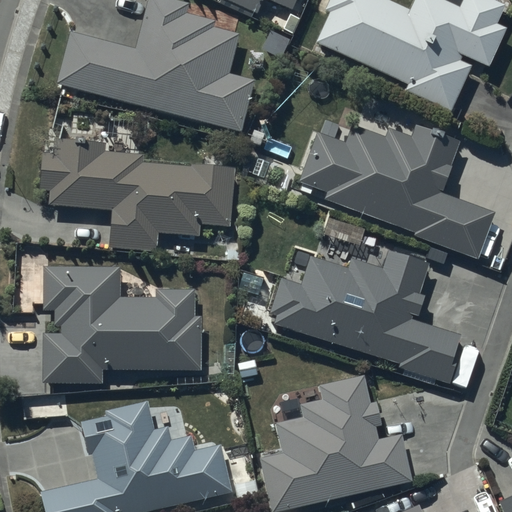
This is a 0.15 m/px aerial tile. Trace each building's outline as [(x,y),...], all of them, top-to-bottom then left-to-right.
[(186,15),(189,4),(172,0),(149,0),(136,50),(69,32),(56,84),(241,133),(255,81),(229,74),(240,36),(215,29),(216,23),(186,15)] [(217,0),(256,17),(264,0),(293,13),(299,0),(217,0)] [(501,23),(510,3),(501,0),(412,0),(409,9),(387,0),(330,0),(326,11),(332,13),(319,42),(415,83),(411,91),(454,109),(472,67),(461,62),(463,57),(492,69),(510,27),(501,23)] [(347,142),(315,132),(297,184),(325,193),(322,202),(413,232),(412,236),(476,257),(491,215),(438,197),(457,141),(418,127),(414,139),(389,130),(386,138),(352,126),(347,142)] [(54,153),(41,152),(39,192),(49,193),(48,207),(111,210),(110,249),(157,252),(158,235),(198,236),(198,225),(231,226),(233,169),(144,165),(144,154),(104,152),(104,144),(88,143),(88,140),(54,138),(54,153)] [(302,286),(281,279),(270,314),(275,316),(273,325),(398,364),(397,368),(450,385),(465,336),(415,321),(417,316),(419,317),(426,296),(420,295),(430,264),(390,251),(384,270),(352,260),(348,270),(311,258),(302,286)] [(120,268),(44,267),(43,312),(54,312),(54,325),(60,325),(60,333),(43,333),(43,383),(102,384),(102,370),(200,371),(200,317),(195,317),(195,292),(156,291),(156,298),(120,297),(120,268)] [(282,453),(259,458),(271,511),(275,511),(411,482),(401,435),(379,440),(376,428),(380,427),(375,404),(370,406),(364,377),(319,387),(322,400),(300,405),(302,417),(275,423),(282,453)] [(97,478),(39,491),(44,511),(146,511),(230,493),(219,445),(194,450),(191,436),(170,441),(167,427),(155,430),(148,402),(105,412),(106,417),(81,422),(89,458),(92,457),(97,478)] [(511,511),(511,496),(499,502),(503,511),(511,511)]
